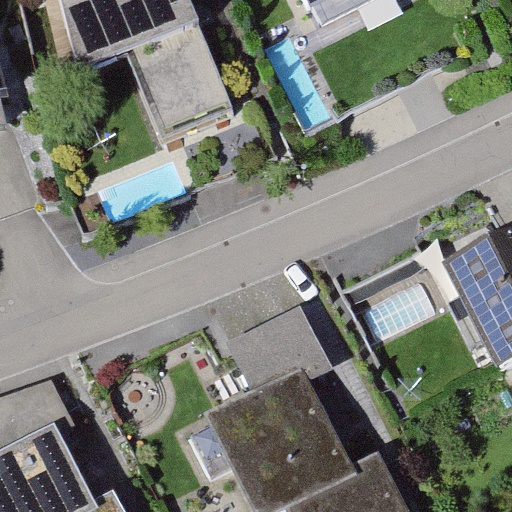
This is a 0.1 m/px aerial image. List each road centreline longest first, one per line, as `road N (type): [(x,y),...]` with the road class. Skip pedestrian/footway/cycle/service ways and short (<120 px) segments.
road 1 (residential): [(0,364),(511,142)]
road 2 (unknown): [(53,343),(0,210)]
